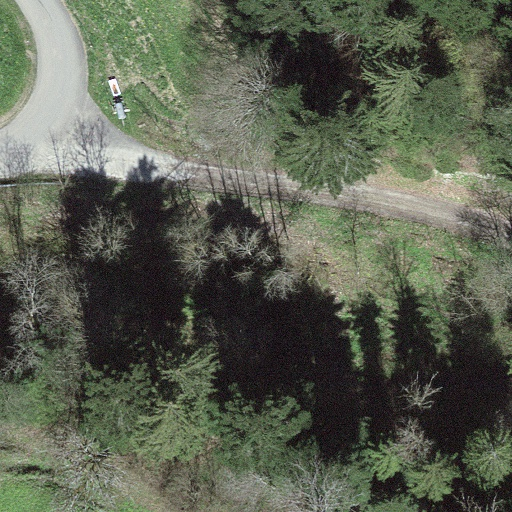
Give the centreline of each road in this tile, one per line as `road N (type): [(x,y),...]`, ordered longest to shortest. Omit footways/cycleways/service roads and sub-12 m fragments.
road 1 (track): [(40,130),(163,164),(370,200),(511,240)]
road 2 (track): [(41,0),(55,20),(63,64),(56,100),(40,130),(0,151)]
